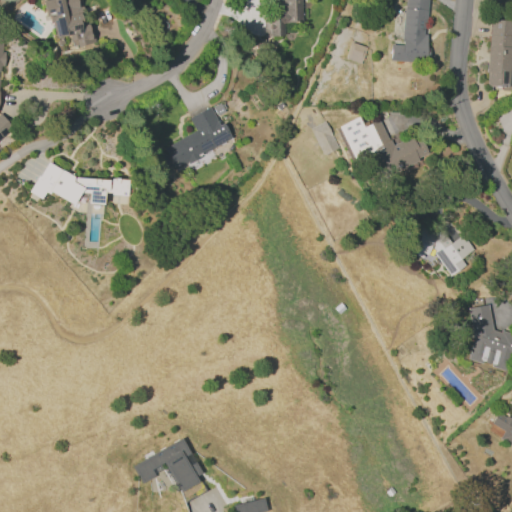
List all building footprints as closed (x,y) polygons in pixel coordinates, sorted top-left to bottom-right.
[(80,20),(76,0),(43,0),(50,38),(69,34),(72,47),(94,43),(89,19),(80,20)] [(273,0),(276,15),(261,16),(264,37),(282,35),(280,24),(303,21),(300,1),(305,0),(304,0),(273,0)] [(388,59),(423,62),(427,0),(403,0),(400,45),(389,44),(388,59)] [(509,36),(511,35),(511,16),(487,16),(486,86),(508,87),(509,36)] [(360,64),(364,46),(348,42),(344,60),(360,64)] [(194,132),(155,152),(163,169),(171,165),(173,168),(230,139),(222,122),(217,124),(208,107),(187,118),(194,132)] [(0,136),(11,127),(0,114),(0,136)] [(350,160),(370,152),(380,176),(427,157),(417,133),(392,144),(390,137),(386,139),(378,119),(361,126),(357,116),(336,125),(350,160)] [(320,155),(336,148),(325,121),(309,127),(320,155)] [(27,192),(40,199),(43,193),(49,193),(71,204),(77,193),(87,193),(86,203),(101,204),(102,191),(110,195),(124,196),(125,180),(74,177),(43,161),(27,192)] [(447,275),(464,265),(459,258),(472,250),(462,234),(450,242),(443,231),(438,234),(424,228),(421,223),(409,218),(399,240),(406,252),(427,261),(435,256),(447,275)] [(466,307),(469,328),(468,331),(469,340),(465,359),(505,370),(508,356),(511,357),(511,333),(499,330),(491,331),(487,304),(466,307)] [(130,465),(139,483),(153,476),(151,470),(163,464),(176,490),(201,477),(191,457),(190,458),(180,438),(130,465)] [(263,511),(261,499),(231,503),(232,511),(263,511)]
